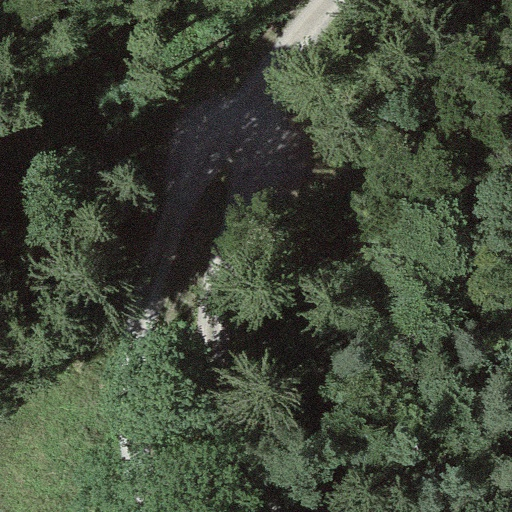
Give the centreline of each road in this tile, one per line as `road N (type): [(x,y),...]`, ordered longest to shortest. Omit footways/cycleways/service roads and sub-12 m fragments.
road 1 (track): [(154,511),(128,329),(141,257),(166,203),(304,0)]
road 2 (track): [(262,511),(231,453),(206,353),(228,209),(229,110)]
